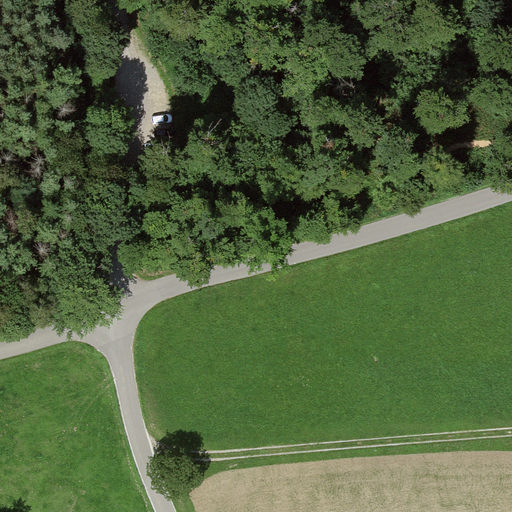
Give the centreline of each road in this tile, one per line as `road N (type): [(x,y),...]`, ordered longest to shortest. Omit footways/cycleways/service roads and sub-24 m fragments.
road 1 (unclassified): [(117,312),(194,280),(511,191)]
road 2 (track): [(511,434),(230,456),(140,445)]
road 3 (track): [(114,0),(125,159),(119,240)]
road 4 (unclassified): [(167,511),(140,445),(117,312)]
road 5 (unclassified): [(0,351),(117,312)]
